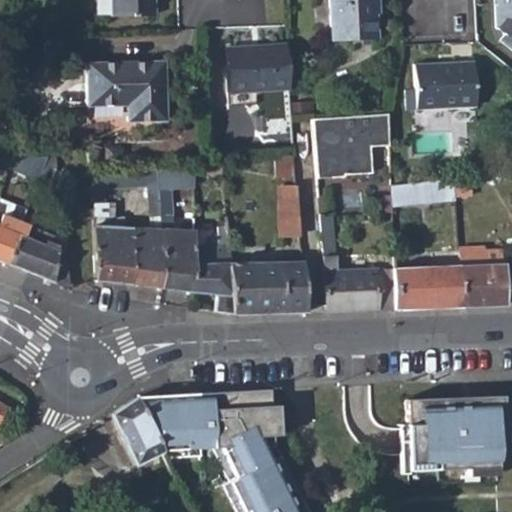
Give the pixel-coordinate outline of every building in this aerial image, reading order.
[(100,0),(101,18),(159,16),(158,0),(100,0)] [(376,39),(375,18),(374,1),(378,0),(327,0),(332,42),(376,39)] [(511,0),(493,0),(494,30),(503,35),(499,42),(511,51),(511,0)] [(225,49),(226,93),(289,88),(285,45),(225,49)] [(131,105),(131,122),(170,121),(169,61),(91,63),(92,105),(131,105)] [(415,90),(416,110),(474,107),(473,62),(414,65),(415,90)] [(416,110),(415,90),(406,91),(407,111),(416,110)] [(387,113),(311,117),(312,133),(316,178),(371,173),(369,146),(388,145),(387,113)] [(3,159),(10,158),(29,156),(28,142),(2,148),(3,159)] [(33,191),(43,196),(51,177),(50,174),(56,172),(54,155),(46,156),(37,180),(33,191)] [(6,170),(37,180),(46,156),(29,156),(10,158),(6,170)] [(275,158),(277,179),(296,178),(294,157),(275,158)] [(162,289),(194,295),(195,262),(194,216),(172,216),(170,187),(193,185),(193,165),(155,167),(158,211),(159,227),(162,289)] [(147,211),(158,211),(155,167),(88,171),(90,185),(145,184),(147,211)] [(391,228),(392,251),(403,251),(403,205),(455,202),(455,200),(454,182),(390,184),(390,195),(391,211),(391,228)] [(455,200),(472,199),(471,182),(454,182),(455,200)] [(391,211),(390,195),(376,196),(377,213),(391,211)] [(279,204),(279,234),(282,237),(300,235),(297,201),(282,202),(279,204)] [(162,289),(159,227),(123,229),(122,217),(111,217),(111,204),(90,204),(93,279),(162,289)] [(21,223),(0,214),(0,261),(6,264),(16,235),(24,238),(29,226),(21,223)] [(63,240),(29,226),(24,238),(16,235),(6,264),(65,287),(70,286),(63,240)] [(392,251),(391,228),(382,229),(382,254),(392,254),(392,251)] [(321,231),(326,312),(394,310),(392,269),(374,270),(374,255),(335,255),(334,248),(331,248),(331,231),(321,231)] [(194,295),(233,300),(230,264),(228,242),(227,234),(219,234),(219,244),(209,246),(209,263),(195,262),(194,295)] [(461,268),(462,307),(503,306),(501,266),(484,267),(483,251),(483,248),(459,249),(461,265),(461,268)] [(484,267),(501,266),(501,250),(483,251),(484,267)] [(235,316),(307,313),(303,261),(230,264),(233,300),(235,316)] [(461,268),(461,265),(392,269),(394,310),(462,307),(461,268)] [(266,390),(133,399),(159,451),(160,452),(217,448),(233,478),(225,482),(240,511),(303,511),(270,445),(266,390)] [(499,396),(462,399),(462,406),(476,405),(492,405),(493,426),(500,426),(499,396)] [(108,415),(134,463),(159,451),(133,399),(108,415)] [(462,399),(403,401),(403,425),(406,471),(434,470),(464,469),(494,468),(493,426),(492,405),(476,405),(462,406),(462,399)] [(403,425),(396,425),(397,461),(397,475),(406,474),(406,471),(403,425)] [(494,468),(464,469),(464,477),(494,476),(494,468)] [(171,507),(173,511),(189,511),(184,501),(171,507)]
